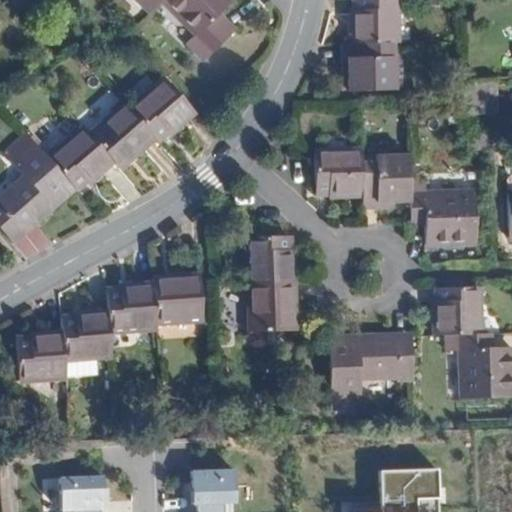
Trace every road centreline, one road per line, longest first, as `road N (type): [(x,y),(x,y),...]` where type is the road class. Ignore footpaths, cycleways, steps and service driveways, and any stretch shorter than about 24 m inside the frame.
road 1 (tertiary): [(0,299),(169,206),(235,152)]
road 2 (residential): [(367,271),(235,152)]
road 3 (tertiary): [(235,152),(286,71),(307,8)]
